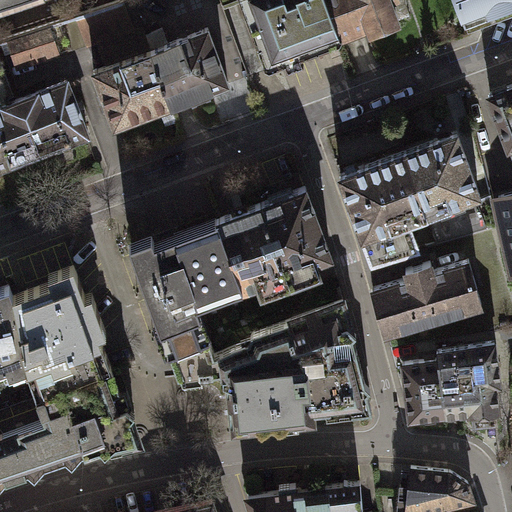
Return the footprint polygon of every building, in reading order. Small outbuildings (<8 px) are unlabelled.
[(133,0),(120,0),(60,20),(70,49),(87,43),(88,46),(97,43),(104,61),(149,46),(133,0)] [(239,0),(265,69),(284,62),(287,70),(304,64),(301,55),(341,40),(339,35),(326,0),(239,0)] [(326,0),(339,35),(368,25),(370,32),(377,30),(379,35),(394,29),(392,23),(398,21),(390,0),(326,0)] [(511,0),(458,0),(466,20),(511,2),(511,0)] [(60,20),(8,37),(17,62),(57,49),(58,53),(70,49),(60,20)] [(207,27),(150,49),(170,103),(228,81),(207,27)] [(150,49),(93,70),(113,124),(170,103),(150,49)] [(0,62),(0,167),(40,152),(20,97),(14,99),(0,62)] [(67,79),(20,97),(40,152),(88,135),(67,79)] [(511,83),(489,92),(511,155),(511,83)] [(456,130),(404,149),(426,209),(476,191),(478,190),(456,130)] [(404,149),(339,172),(371,259),(418,247),(407,216),(426,209),(404,149)] [(330,254),(305,186),(261,202),(290,280),(320,269),(316,259),(330,254)] [(505,221),(496,223),(502,247),(510,245),(511,253),(511,188),(498,192),(505,221)] [(426,209),(437,242),(496,223),(489,194),(478,197),(476,191),(426,209)] [(244,285),(257,280),(261,290),(290,280),(261,202),(219,217),(244,285)] [(244,285),(219,217),(154,241),(151,233),(128,241),(168,349),(208,334),(197,302),(244,285)] [(408,276),(373,286),(386,330),(482,303),(469,258),(433,268),(430,260),(406,267),(408,276)] [(60,275),(12,293),(24,343),(21,344),(27,365),(37,394),(63,385),(110,366),(95,321),(102,319),(94,297),(87,299),(73,263),(57,268),(60,275)] [(0,375),(27,365),(21,344),(24,343),(12,293),(8,284),(0,286),(0,375)] [(168,349),(177,375),(222,371),(222,379),(231,383),(234,424),(256,423),(261,429),(272,421),(278,427),(291,418),(312,415),(311,411),(327,410),(327,413),(372,408),(342,298),(252,331),(249,339),(214,351),(208,334),(168,349)] [(445,411),(473,408),(474,421),(496,418),(495,408),(499,408),(495,381),(501,381),(495,340),(436,347),(438,358),(445,411)] [(438,358),(402,362),(409,416),(445,411),(438,358)] [(123,400),(110,366),(63,385),(84,449),(101,445),(106,450),(114,441),(137,436),(129,415),(134,409),(123,400)] [(84,449),(63,385),(37,394),(47,422),(4,437),(2,430),(0,431),(0,483),(6,477),(28,469),(34,476),(45,463),(65,456),(72,463),(84,449)] [(450,469),(411,465),(406,511),(414,511),(474,498),(468,480),(450,469)] [(279,489),(248,494),(254,511),(372,511),(363,511),(360,480),(344,476),(344,481),(295,487),(295,480),(279,481),(279,489)] [(150,511),(216,511),(211,498),(150,511)]
